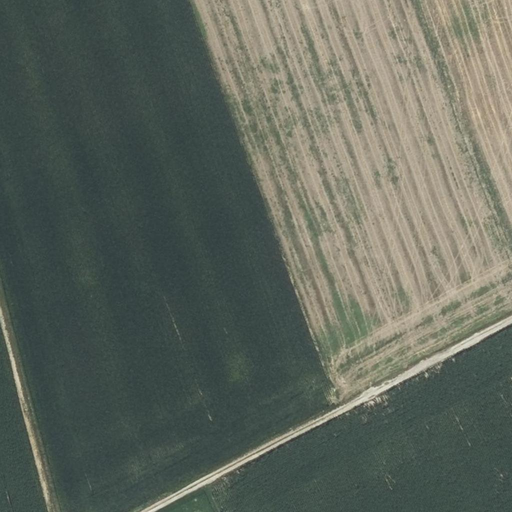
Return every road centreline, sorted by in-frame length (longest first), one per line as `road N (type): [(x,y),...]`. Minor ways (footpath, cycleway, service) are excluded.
road 1 (track): [(153,511),(511,320)]
road 2 (track): [(52,511),(0,306)]
